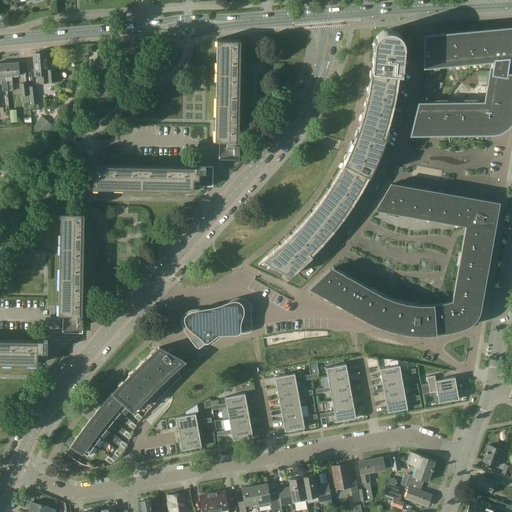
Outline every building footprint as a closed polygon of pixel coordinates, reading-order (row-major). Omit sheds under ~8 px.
[(432,36),(425,37),(424,63),(425,63),(496,56),(492,79),(489,100),(477,100),(476,106),(455,106),(454,100),(445,101),(444,106),(419,106),(418,106),(411,132),(491,131),(493,131),(495,131),(496,131),(498,130),(499,130),(502,129),(503,128),(505,127),(506,126),(507,125),(509,123),(510,121),(510,120),(511,118),(511,117),(511,116),(511,28),(489,31),(489,30),(485,30),(485,31),(475,32),(474,31),(470,32),(445,35),(445,34),(440,34),(441,35),(436,36),(436,35),(432,35),(432,36)] [(375,41),(374,47),(373,51),(373,57),(372,62),(372,68),(372,69),(370,77),(370,83),(369,84),(368,92),(366,99),(364,107),(363,114),(360,121),(358,128),(355,135),(353,142),(350,149),(347,156),(345,159),(343,163),(344,163),(340,170),(337,176),(333,183),(329,189),(324,196),(320,202),(315,208),(311,214),(305,220),(301,225),(295,231),(290,236),(284,241),(279,246),(273,251),(262,260),(270,264),(290,275),(294,272),(298,268),(299,267),(304,263),(306,262),(310,257),(312,256),(309,253),(312,250),(314,248),(316,245),(319,243),(322,240),(323,238),(326,235),(331,229),(333,227),(335,224),(337,221),(339,219),(341,216),(344,212),(350,203),(352,205),(355,201),(357,197),(360,193),(363,187),(366,182),(369,176),(370,175),(371,173),(373,169),(373,167),(377,160),(380,154),(380,152),(384,141),(385,138),(386,136),(390,125),(390,122),(391,120),(392,117),(395,106),(395,104),(396,101),(397,92),(398,89),(398,88),(399,85),(400,76),(400,73),(401,73),(402,67),(404,48),(404,44),(403,39),(400,34),(395,31),(390,30),(385,31),(380,33),(376,37),(375,38),(375,40),(375,41)] [(236,141),(237,51),(238,46),(238,41),(238,40),(217,40),(215,141),(219,141),(219,158),(238,159),(238,158),(239,141),(236,141)] [(34,72),(36,72),(37,81),(39,81),(40,83),(58,81),(56,68),(47,69),(46,52),(32,54),(34,72)] [(5,63),(7,91),(13,91),(12,76),(19,75),(18,62),(5,63)] [(27,82),(20,83),(21,96),(29,95),(27,82)] [(36,86),(28,87),(30,105),(38,104),(36,86)] [(53,125),(52,125),(42,116),(33,126),(35,145),(36,146),(53,125)] [(212,186),(213,172),(213,167),(207,167),(193,167),(193,170),(93,168),(93,167),(92,167),(92,189),(193,190),(193,186),(212,186)] [(483,200),(391,184),(378,207),(469,223),(494,227),(498,203),(489,201),(489,204),(483,203),(483,200)] [(80,314),(81,226),(81,214),(82,214),(82,213),(81,213),(60,213),(58,314),(63,314),(62,332),(82,332),(82,314),(80,314)] [(481,300),(494,227),(469,223),(456,296),(481,300)] [(330,269),(311,287),(359,314),(362,315),(362,316),(367,318),(371,321),(376,323),(381,325),(385,326),(390,328),(395,329),(400,330),(401,330),(406,306),(407,303),(406,303),(403,302),(399,301),(396,300),(394,300),(391,298),(388,297),(385,296),(382,295),(370,288),(350,277),(343,273),(341,276),(331,270),(330,270),(330,269)] [(406,306),(401,330),(410,332),(419,332),(424,333),(429,333),(434,332),(438,332),(443,331),(448,330),(453,329),(458,328),(457,328),(461,326),(461,327),(465,326),(468,324),(471,322),(473,320),(475,318),(477,315),(478,312),(479,308),(481,300),(456,296),(455,302),(450,304),(445,306),(440,307),(435,307),(431,308),(426,308),(421,308),(416,307),(411,307),(406,306)] [(224,303),(221,305),(220,306),(219,304),(218,304),(214,307),(212,307),(211,308),(209,308),(205,309),(198,309),(194,309),(193,309),(191,309),(189,310),(188,310),(186,311),(185,313),(183,314),(182,315),(181,317),(181,319),(181,321),(181,323),(181,324),(182,326),(183,329),(184,331),(185,333),(187,336),(196,347),(196,348),(197,348),(198,348),(199,348),(200,348),(218,334),(246,333),(247,333),(248,333),(249,332),(250,332),(250,331),(251,330),(252,329),(252,328),(252,327),(252,315),(251,315),(251,314),(252,312),(252,310),(252,308),(252,306),(251,305),(250,303),(249,302),(248,300),(246,299),(245,299),(243,298),(241,298),(239,298),(238,298),(236,298),(234,299),(232,299),(229,301),(224,303)] [(0,363),(37,364),(37,358),(47,358),(47,340),(37,340),(37,343),(0,342),(0,363)] [(142,417),(158,400),(159,397),(159,394),(159,393),(168,384),(171,387),(191,368),(186,362),(159,348),(152,354),(146,360),(141,364),(135,370),(130,375),(124,381),(120,386),(114,392),(137,413),(142,417)] [(328,379),(348,375),(346,364),(326,368),(328,379)] [(381,380),(401,376),(401,375),(401,371),(399,365),(379,369),(381,380)] [(294,374),(274,377),(276,389),(296,385),(294,374)] [(328,379),(329,387),(330,389),(350,386),(348,375),(328,379)] [(427,377),(428,384),(429,388),(430,393),(437,392),(457,388),(455,377),(435,380),(434,375),(427,377)] [(383,390),(403,387),(401,376),(381,380),(383,390)] [(278,399),(298,395),(298,393),(296,385),(276,389),(278,399)] [(330,391),(332,400),(352,397),(350,386),(330,390),(330,391)] [(385,402),(405,398),(403,388),(383,391),(385,402)] [(458,400),(456,389),(436,393),(438,404),(458,400)] [(110,396),(106,400),(121,412),(127,405),(127,404),(113,392),(110,396)] [(245,393),(225,397),(226,403),(227,407),(227,408),(247,404),(245,393)] [(300,406),(298,397),(298,395),(278,399),(280,410),(300,406)] [(332,401),(334,411),(354,408),(352,397),(332,400),(332,401)] [(387,413),(407,409),(406,403),(405,399),(405,398),(385,402),(387,413)] [(103,404),(99,409),(114,421),(121,412),(106,400),(103,404)] [(247,404),(227,408),(229,419),(249,415),(247,404)] [(282,420),(302,417),(300,406),(280,410),(282,420)] [(356,419),(354,408),(334,411),(334,412),(335,416),(336,422),(356,419)] [(96,413),(92,417),(107,429),(114,421),(99,409),(96,413)] [(195,413),(175,417),(177,428),(197,424),(197,420),(195,413)] [(249,415),(229,419),(231,429),(251,426),(249,415)] [(89,422),(85,426),(100,438),(107,429),(92,417),(89,422)] [(304,428),(303,422),(302,417),(282,420),(284,432),(304,428)] [(197,424),(177,428),(179,439),(199,435),(197,424)] [(82,431),(79,435),(94,446),(100,438),(85,426),(82,431)] [(251,426),(231,429),(231,434),(233,441),(253,437),(251,426)] [(75,440),(72,445),(87,455),(90,451),(94,446),(79,435),(75,440)] [(199,435),(179,439),(181,450),(201,446),(200,440),(199,436),(199,435)] [(488,446),(483,461),(498,466),(501,457),(505,459),(507,452),(495,448),(495,446),(491,445),(490,446),(488,446)] [(407,480),(422,485),(424,480),(427,481),(428,481),(427,481),(430,472),(432,472),(433,469),(432,468),(434,463),(434,462),(420,457),(421,456),(410,453),(406,463),(407,464),(408,462),(417,465),(413,476),(409,474),(407,480)] [(373,459),(358,462),(360,473),(361,473),(362,483),(363,483),(364,489),(366,500),(366,502),(372,499),(369,482),(368,472),(375,471),(386,469),(383,457),(373,459)] [(347,464),(332,467),(336,489),(351,486),(347,464)] [(505,465),(502,474),(508,476),(509,471),(510,467),(505,465)] [(314,475),(302,477),(306,497),(318,495),(319,503),(332,501),(329,483),(316,485),(314,475)] [(291,487),(278,490),(281,505),(295,503),(296,508),(298,510),(306,508),(307,506),(306,501),(306,497),(302,477),(289,479),(291,487)] [(476,482),(474,486),(475,487),(475,488),(490,494),(491,492),(496,493),(499,485),(494,483),(495,481),(487,478),(487,479),(479,477),(477,482),(476,482)] [(422,485),(407,480),(405,486),(409,488),(405,499),(427,507),(431,495),(423,492),(423,494),(419,492),(422,485)] [(254,486),(257,503),(258,507),(271,505),(272,511),(281,509),(279,495),(276,496),(270,497),(267,484),(254,486)] [(387,485),(383,495),(394,499),(398,489),(387,485)] [(250,504),(257,503),(254,486),(241,488),(244,501),(238,502),(239,511),(246,511),(245,509),(251,508),(250,504)] [(224,491),(212,494),(215,511),(227,509),(224,491)] [(357,491),(351,493),(354,506),(360,505),(357,491)] [(169,503),(167,503),(168,510),(170,509),(170,511),(186,511),(183,494),(168,496),(169,503)] [(202,511),(211,511),(215,511),(212,494),(199,496),(202,511)] [(393,499),(391,506),(401,509),(403,503),(393,499)] [(140,511),(152,511),(150,500),(139,502),(140,511)] [(467,510),(473,511),(493,511),(495,507),(479,501),(478,504),(470,501),(470,502),(468,501),(466,508),(468,509),(467,510)] [(31,502),(28,511),(55,511),(56,509),(50,507),(50,508),(31,502)] [(511,506),(500,502),(498,508),(507,511),(511,511),(511,508),(511,506)]
